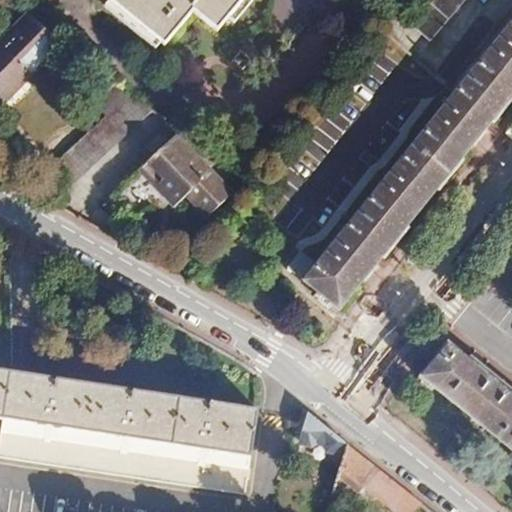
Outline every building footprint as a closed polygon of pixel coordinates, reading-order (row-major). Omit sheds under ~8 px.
[(109,0),(165,47),(194,14),(215,32),(243,0),(109,0)] [(447,0),(423,31),(445,49),(485,0),(447,0)] [(59,46),(29,17),(0,46),(0,96),(6,102),(59,46)] [(511,31),(324,269),(312,285),(347,313),(511,104),(511,31)] [(147,116),(128,96),(55,165),(55,167),(74,187),(147,116)] [(214,144),(185,128),(110,198),(130,219),(161,191),(169,200),(182,188),(211,218),(234,197),(199,159),(214,144)] [(312,285),(324,269),(307,255),(294,271),(312,285)] [(511,398),(448,346),(422,378),(511,451),(511,398)] [(0,420),(249,459),(257,414),(29,376),(0,370),(0,420)] [(314,451),(316,448),(323,453),(321,456),(322,461),(331,467),(321,505),(327,507),(334,482),(338,471),(345,447),(325,432),(304,416),(295,444),(306,451),(314,451)] [(428,511),(345,447),(338,471),(391,511),(428,511)]
